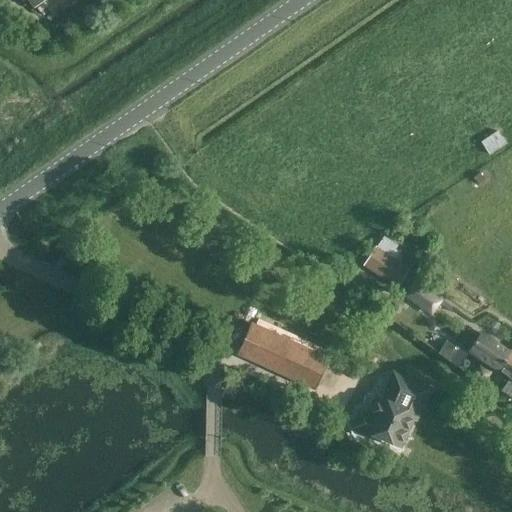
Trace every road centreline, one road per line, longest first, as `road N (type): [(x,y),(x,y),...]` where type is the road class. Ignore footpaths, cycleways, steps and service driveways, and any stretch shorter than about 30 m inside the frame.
road 1 (residential): [(218,487),(207,345),(0,249)]
road 2 (secondary): [(300,0),(0,209)]
